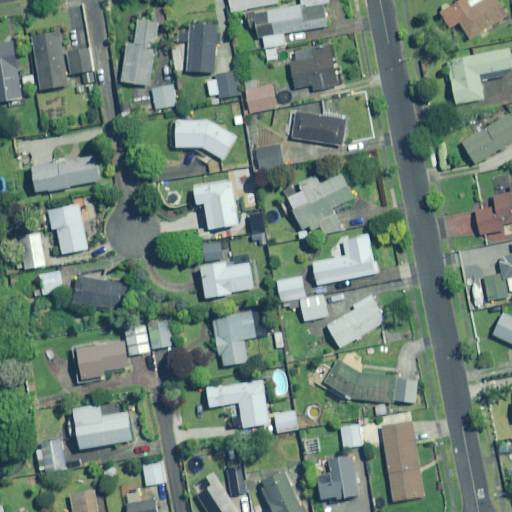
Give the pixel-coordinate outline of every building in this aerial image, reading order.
[(227,0),(233,29),(248,26),(245,10),(280,4),(279,0),(227,0)] [(251,30),(258,28),(259,38),(264,37),(266,49),(268,61),(280,59),(278,47),(287,46),(285,35),(330,27),(326,5),(331,4),(330,0),(300,0),(301,3),(248,12),(251,30)] [(508,17),(498,0),(469,0),(468,1),(467,0),(459,0),(441,11),(451,28),(461,23),(471,39),(508,17)] [(140,19),(136,41),(130,40),(122,81),(149,86),(157,48),(161,23),(140,19)] [(215,73),(219,26),(193,24),(191,45),(175,44),(173,70),(215,73)] [(93,71),(89,50),(65,54),(62,33),(32,37),(41,91),(69,86),(67,76),(93,71)] [(0,103),(25,98),(14,42),(0,44),(0,103)] [(318,50),(317,46),(289,52),(296,89),(313,86),(314,91),(338,86),(331,48),(318,50)] [(511,68),(511,59),(510,49),(448,62),(457,105),(485,99),(480,75),(511,68)] [(241,95),(237,72),(218,75),(222,98),(241,95)] [(34,75),(23,78),(26,91),(37,89),(34,75)] [(179,106),(176,86),(154,89),(156,109),(179,106)] [(277,109),(273,86),(247,91),(251,114),(277,109)] [(347,120),(297,113),(294,140),(344,147),(347,120)] [(511,144),(511,113),(488,127),(489,130),(464,143),(476,164),(511,144)] [(237,138),(212,122),(178,121),(177,145),(203,147),(225,160),(237,138)] [(284,166),(280,146),(259,149),(262,170),(284,166)] [(100,181),(96,157),(33,169),(38,193),(100,181)] [(354,199),(343,175),(321,185),(317,176),(300,184),(304,192),(289,199),(303,230),(310,226),(313,231),(322,227),(326,236),(343,228),(334,208),(354,199)] [(239,225),(232,182),(195,188),(198,205),(206,203),(210,230),(239,225)] [(511,186),(511,187),(511,192),(511,193),(494,197),(496,208),(476,212),(481,235),(505,230),(504,225),(511,223),(511,186)] [(88,249),(79,205),(56,210),(48,211),(52,230),(57,229),(63,255),(88,249)] [(46,266),(41,234),(20,237),(26,270),(46,266)] [(314,264),(318,286),(380,273),(377,261),(374,262),(369,236),(344,241),(347,257),(314,264)] [(225,259),(222,243),(202,246),(204,262),(225,259)] [(511,278),(511,254),(507,255),(509,265),(501,266),(502,273),(484,276),(488,302),(511,298),(508,280),(511,278)] [(202,268),(207,299),(233,294),(233,293),(254,289),(249,264),(228,268),(227,263),(202,268)] [(63,294),(60,270),(42,273),(45,296),(63,294)] [(281,304),(307,298),(302,275),(276,281),(281,304)] [(128,285),(78,279),(75,305),(125,311),(128,285)] [(387,323),(373,296),(354,306),(357,310),(329,325),(341,348),(387,323)] [(258,337),(254,312),(213,320),(220,355),(223,355),(225,367),(249,362),(245,340),(258,337)] [(511,315),(506,313),(495,336),(511,343),(511,315)] [(175,346),(171,320),(150,323),(155,350),(175,346)] [(151,353),(147,327),(126,330),(130,356),(151,353)] [(130,368),(126,343),(79,350),(81,362),(84,383),(108,379),(107,371),(130,368)] [(394,401),(397,377),(362,374),(339,361),(326,384),(334,389),(330,395),(344,403),(346,399),(352,402),(353,399),(394,403),(394,401)] [(243,417),(233,418),(235,427),(244,425),(245,428),(269,424),(263,381),(208,390),(211,407),(241,403),(243,417)] [(126,402),(101,406),(75,410),(81,450),(133,442),(126,402)] [(298,428),(296,412),(276,415),(278,430),(298,428)] [(424,498),(411,413),(381,418),(394,502),(424,498)] [(363,446),(361,426),(342,428),(344,448),(363,446)] [(66,469),(61,440),(43,443),(47,472),(66,469)] [(353,457),(330,461),(333,475),(319,477),(320,485),(323,500),(338,497),(338,500),(361,496),(353,457)] [(155,485),(165,483),(162,463),(144,466),(147,486),(155,485)] [(247,494),(241,466),(229,469),(234,496),(247,494)] [(302,511),(285,473),(262,483),(275,511),(302,511)] [(236,511),(213,475),(201,482),(206,491),(199,496),(208,511),(236,511)] [(165,483),(155,485),(157,495),(167,494),(165,483)] [(100,511),(98,492),(73,495),(74,511),(100,511)] [(152,511),(151,500),(126,505),(127,511),(152,511)]
